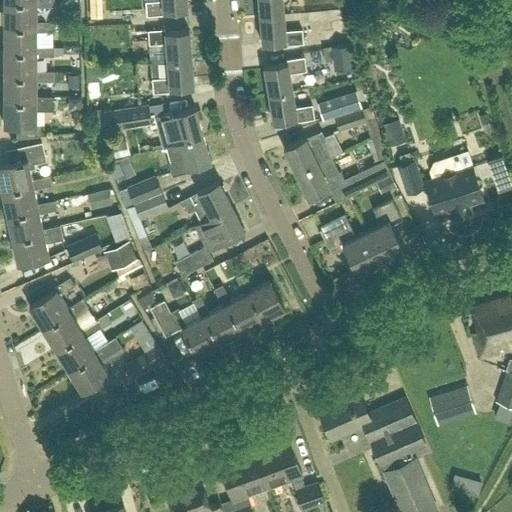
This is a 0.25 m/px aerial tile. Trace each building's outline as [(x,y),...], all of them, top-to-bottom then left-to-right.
[(12,0),(4,0),(4,25),(36,24),(36,22),(36,6),(54,6),(54,0),(12,0)] [(188,9),(187,0),(147,0),(146,0),(147,14),(164,13),(164,11),(188,9)] [(259,0),(260,14),(284,12),(282,0),(259,0)] [(79,7),(68,7),(68,19),(80,19),(79,7)] [(284,12),(260,14),(263,43),(286,41),(286,44),(304,42),(303,28),(285,29),(284,12)] [(346,41),(343,19),(331,21),(333,29),(321,31),(323,44),(346,41)] [(4,25),(4,49),(36,49),(36,46),(36,30),(54,30),(54,22),(36,22),(36,24),(4,25)] [(169,59),(193,57),(190,29),(166,31),(166,28),(149,29),(150,43),(167,42),(169,59)] [(98,35),(98,46),(136,46),(136,36),(98,35)] [(355,65),(352,43),(323,47),(325,60),(333,59),(334,69),(355,65)] [(4,49),(4,74),(36,74),(36,71),(36,55),(54,55),(54,46),(36,46),(36,49),(4,49)] [(265,65),(270,93),(293,89),(290,72),(307,69),(305,55),(288,58),(288,61),(265,65)] [(195,86),(193,57),(169,59),(170,76),(153,78),(154,92),(171,91),(171,88),(195,86)] [(101,65),(87,65),(87,81),(101,81),(101,65)] [(36,74),(4,74),(4,99),(36,99),(36,96),(36,80),(54,80),(54,71),(36,71),(36,74)] [(293,89),(270,93),(274,122),(298,118),(298,120),(315,117),(313,104),(296,106),(293,89)] [(352,101),(348,92),(317,102),(323,118),(362,105),(360,99),(352,101)] [(54,96),(36,96),(36,99),(4,99),(4,124),(17,124),(17,137),(41,135),(40,124),(36,124),(36,110),(54,110),(54,96)] [(151,122),(147,102),(114,108),(115,111),(96,115),(98,128),(117,125),(118,128),(151,122)] [(387,155),(369,103),(334,115),(339,128),(365,119),(379,158),(387,155)] [(168,144),(204,134),(196,106),(173,113),(173,110),(154,115),(163,146),(168,144)] [(405,131),(401,117),(387,120),(391,136),(396,139),(405,136),(405,131)] [(284,146),(297,173),(318,163),(331,156),(324,142),(327,141),(322,130),(303,137),(284,146)] [(211,161),(204,134),(168,144),(172,160),(169,161),(173,174),(190,170),(189,167),(211,161)] [(0,162),(0,182),(1,189),(32,182),(32,179),(28,164),(46,160),(42,141),(10,148),(13,160),(0,162)] [(411,159),(409,151),(399,154),(402,162),(397,164),(406,192),(424,186),(415,158),(411,159)] [(461,156),(453,154),(433,161),(429,170),(433,182),(427,184),(435,209),(445,206),(446,211),(455,208),(456,211),(466,208),(465,204),(473,202),(472,196),(481,193),(473,168),(465,170),(461,156)] [(325,178),(318,163),(297,173),(309,198),(330,188),(336,201),(377,181),(382,192),(396,185),(384,159),(344,178),(341,170),(325,178)] [(162,191),(155,174),(119,189),(126,204),(133,201),(134,203),(162,191)] [(1,189),(7,213),(38,207),(37,204),(34,188),(51,184),(50,176),(32,179),(32,182),(1,189)] [(201,220),(232,205),(219,180),(181,199),(188,212),(195,208),(201,220)] [(96,208),(118,206),(116,190),(94,193),(96,208)] [(167,206),(161,193),(127,208),(145,249),(152,247),(140,217),(167,206)] [(366,230),(382,262),(404,251),(390,223),(401,218),(391,198),(372,207),(380,223),(366,230)] [(38,207),(7,213),(12,238),(43,231),(43,228),(39,213),(57,209),(55,200),(37,204),(38,207)] [(418,224),(429,221),(422,201),(412,205),(418,224)] [(246,231),(232,205),(201,220),(194,224),(205,245),(175,261),(183,275),(214,259),(209,249),(246,231)] [(358,273),(382,262),(366,230),(355,235),(344,212),(321,224),(334,251),(345,245),(358,273)] [(60,224),(43,228),(43,231),(12,238),(17,263),(49,256),(46,243),(63,239),(60,224)] [(99,239),(94,230),(65,244),(73,260),(110,242),(106,235),(99,239)] [(137,257),(129,239),(104,251),(112,269),(137,257)] [(248,291),(263,318),(285,307),(271,279),(253,289),(244,272),(236,276),(245,293),(248,291)] [(69,310),(67,307),(59,294),(75,285),(69,276),(54,286),(55,288),(29,305),(42,326),(69,310)] [(184,277),(168,290),(176,300),(192,287),(184,277)] [(241,330),(263,318),(248,291),(245,293),(231,300),(222,283),(214,288),(223,305),(227,303),(241,330)] [(511,347),(511,290),(472,302),(480,330),(471,332),(478,357),(511,347)] [(219,341),(241,330),(227,303),(223,305),(209,312),(200,296),(192,300),(201,316),(205,314),(219,341)] [(42,326),(56,348),(82,331),(81,328),(96,319),(83,298),(67,307),(69,310),(42,326)] [(205,314),(201,316),(187,323),(179,307),(171,311),(165,299),(151,306),(166,335),(183,326),(197,353),(219,341),(205,314)] [(82,331),(56,348),(69,369),(95,352),(94,349),(86,337),(101,327),(96,319),(81,328),(82,331)] [(109,340),(94,349),(95,352),(69,369),(83,391),(109,374),(99,358),(114,348),(109,340)] [(147,366),(148,367),(164,357),(156,344),(124,365),(131,377),(147,366)] [(164,357),(148,367),(162,389),(178,379),(164,357)] [(511,371),(506,369),(495,401),(500,402),(495,416),(511,422),(511,371)] [(476,411),(466,383),(427,397),(439,429),(449,426),(448,421),(476,411)] [(368,411),(359,391),(318,408),(331,438),(363,424),(380,463),(381,462),(384,470),(383,470),(401,511),(427,511),(437,508),(414,456),(414,457),(411,449),(425,443),(404,395),(368,411)] [(254,450),(267,486),(291,477),(295,488),(302,509),(325,501),(318,481),(304,486),(300,474),(302,474),(289,438),(254,450)] [(267,486),(254,450),(219,463),(233,499),(235,498),(239,509),(232,511),(251,511),(250,506),(246,507),(242,495),(267,486)] [(211,508),(201,481),(167,493),(173,511),(199,511),(211,508)] [(329,511),(326,501),(314,506),(314,511),(329,511)]
